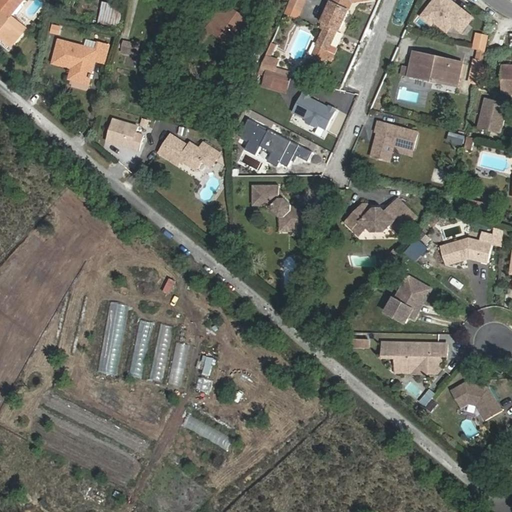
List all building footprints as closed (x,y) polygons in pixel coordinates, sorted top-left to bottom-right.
[(0,35),(1,34),(14,45),(27,29),(12,17),(16,13),(18,14),(24,8),(23,5),(26,2),(24,0),(2,0),(0,3),(0,6),(0,7),(0,6),(0,35)] [(307,0),(292,0),(288,12),(300,17),(307,0)] [(316,45),(329,51),(330,48),(338,30),(341,31),(353,2),(367,0),(335,0),(333,4),(331,3),(322,22),(326,24),(324,29),(316,45)] [(462,35),(475,18),(451,0),(432,0),(420,16),(445,36),(451,28),(462,35)] [(121,5),(107,3),(105,23),(118,24),(121,5)] [(238,41),(251,22),(226,4),(215,19),(208,29),(215,34),(220,28),(238,41)] [(60,35),(62,26),(52,24),(50,34),(60,35)] [(233,46),(238,41),(220,28),(215,34),(233,46)] [(487,36),(475,33),(473,47),(478,48),(484,49),(487,36)] [(1,34),(0,35),(0,38),(11,48),(14,45),(1,34)] [(125,38),(120,53),(137,58),(141,43),(125,38)] [(78,70),(75,80),(89,84),(90,79),(92,74),(95,61),(104,63),(108,46),(99,44),(98,50),(60,41),(54,64),(73,69),(78,70)] [(267,55),(272,57),(277,45),(272,43),(267,55)] [(311,56),(323,62),(325,59),(332,62),(334,58),(327,54),(329,51),(316,45),(311,56)] [(484,49),(478,48),(475,61),(481,62),(484,49)] [(463,63),(442,58),(441,61),(432,59),(432,56),(414,52),(410,68),(409,75),(448,85),(449,78),(460,81),(463,63)] [(281,59),(272,57),(267,55),(262,68),(269,70),(279,73),(292,76),(294,71),(279,67),(281,59)] [(511,65),(504,66),(503,93),(511,93),(511,65)] [(266,84),(275,86),(279,73),(269,70),(269,74),(266,84)] [(279,73),(275,86),(289,90),(292,76),(279,73)] [(449,78),(448,85),(458,87),(460,81),(449,78)] [(262,94),(260,100),(276,104),(278,98),(262,94)] [(507,102),(485,97),(478,126),(500,132),(507,102)] [(260,106),(252,135),(273,140),(276,131),(296,137),(302,116),(260,106)] [(398,127),(378,122),(376,132),(378,133),(372,157),(390,162),(394,146),(402,148),(413,151),(418,133),(404,129),(401,131),(397,130),(398,127)] [(201,161),(209,166),(218,153),(202,143),(198,148),(189,143),(188,145),(170,134),(158,151),(176,163),(178,159),(195,169),(201,161)] [(468,137),(465,148),(473,149),(475,138),(468,137)] [(511,153),(479,151),(478,169),(511,172),(511,168),(511,153)] [(220,172),(224,176),(228,169),(224,167),(220,172)] [(276,218),(277,218),(282,218),(283,232),(289,232),(289,228),(305,228),(305,212),(295,211),(289,212),(289,208),(290,208),(276,189),(276,188),(276,186),(257,186),(257,191),(250,191),(250,205),(270,206),(270,210),(276,218)] [(470,199),(467,211),(485,214),(487,203),(470,199)] [(395,220),(387,213),(382,210),(375,210),(374,211),(368,206),(363,206),(347,223),(360,236),(367,229),(372,233),(384,233),(391,226),(397,230),(402,225),(406,228),(417,217),(416,215),(399,200),(395,204),(403,212),(395,220)] [(395,204),(387,213),(395,220),(403,212),(395,204)] [(401,234),(406,228),(402,225),(397,230),(401,234)] [(441,247),(447,265),(470,259),(489,263),(493,245),(470,239),(441,247)] [(414,240),(404,251),(410,256),(420,245),(414,240)] [(386,263),(385,264),(390,268),(401,255),(395,251),(385,262),(386,263)] [(380,270),(385,274),(390,268),(385,264),(380,270)] [(421,302),(424,303),(432,288),(409,276),(396,299),(394,298),(386,312),(406,323),(410,316),(415,319),(419,312),(416,310),(421,302)] [(301,289),(291,286),(288,298),(296,304),(297,302),(301,289)] [(322,303),(327,307),(341,289),(336,286),(322,303)] [(296,304),(288,298),(286,305),(294,311),(296,304)] [(369,339),(354,338),(354,347),(369,347),(369,339)] [(448,344),(384,343),(384,357),(397,358),(396,364),(420,365),(421,367),(421,373),(421,374),(438,375),(442,368),(443,364),(437,364),(437,360),(443,360),(443,356),(448,356),(448,344)] [(420,365),(396,364),(396,372),(421,373),(421,367),(420,365)] [(468,383),(452,392),(463,408),(470,404),(477,405),(486,420),(489,419),(502,411),(490,389),(487,391),(483,390),(484,387),(468,383)] [(433,402),(428,407),(433,413),(438,407),(433,402)]
